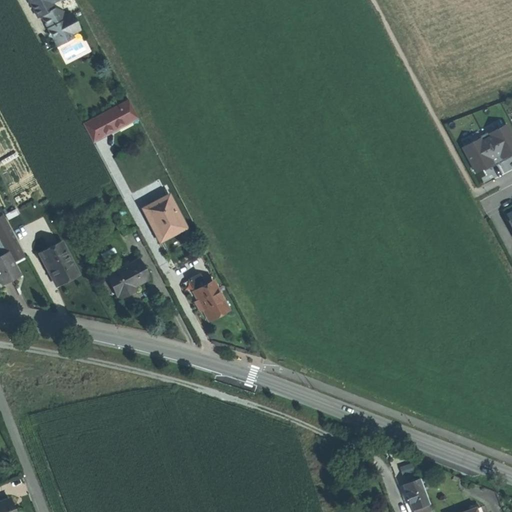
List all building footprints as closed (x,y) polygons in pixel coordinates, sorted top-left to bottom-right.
[(27,0),(29,3),(35,14),(39,13),(44,23),(46,28),(45,33),(50,34),(55,43),(70,34),(68,31),(77,26),(69,11),(64,13),(62,9),(51,6),(50,6),(47,1),(47,0),(27,0)] [(84,50),(79,41),(61,50),(66,59),(84,50)] [(127,98),(82,123),(90,138),(135,113),(127,98)] [(93,142),(138,118),(135,113),(90,138),(93,142)] [(492,130),(483,135),(498,163),(507,159),(506,156),(510,154),(511,153),(511,136),(506,124),(493,131),(492,130)] [(489,168),(498,163),(483,135),(474,140),(475,141),(462,148),(475,173),(484,168),(488,166),(489,168)] [(183,223),(166,192),(142,205),(151,221),(159,237),(183,223)] [(16,209),(5,214),(8,220),(19,215),(16,209)] [(61,238),(57,240),(62,250),(66,248),(61,238)] [(62,250),(57,240),(38,251),(48,268),(52,266),(60,282),(69,277),(79,272),(66,248),(62,250)] [(15,246),(6,250),(9,257),(19,252),(15,246)] [(9,257),(6,250),(0,253),(0,278),(1,281),(10,276),(11,278),(19,274),(9,257)] [(118,298),(129,292),(127,289),(133,285),(148,278),(137,258),(105,276),(116,295),(117,295),(118,298)] [(52,266),(48,268),(56,284),(60,282),(52,266)] [(188,276),(194,287),(205,281),(199,270),(188,276)] [(192,288),(196,296),(198,295),(203,305),(202,306),(206,314),(227,302),(213,276),(205,281),(194,287),(192,288)] [(198,295),(196,296),(194,297),(196,302),(199,307),(202,306),(203,305),(198,295)] [(227,302),(206,314),(208,316),(229,305),(227,302)] [(403,474),(415,471),(413,462),(401,465),(403,474)] [(404,485),(414,510),(429,504),(420,479),(413,482),(404,485)] [(5,498),(0,499),(0,511),(13,511),(12,507),(9,508),(5,498)]
